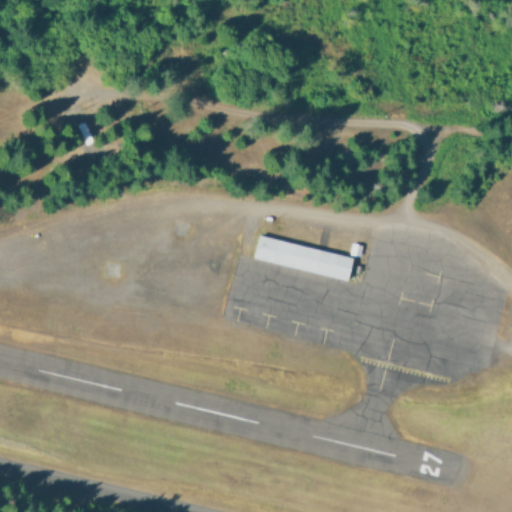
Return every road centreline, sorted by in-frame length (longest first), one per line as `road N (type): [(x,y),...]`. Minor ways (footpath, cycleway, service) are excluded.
road 1 (track): [(83,96),(124,93),(305,120),(511,135)]
road 2 (residential): [(0,466),(178,511)]
